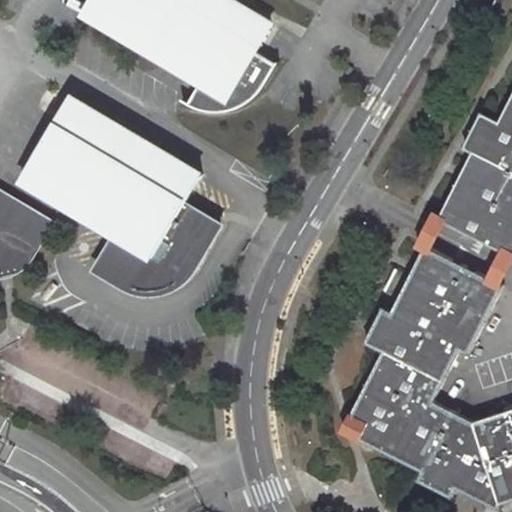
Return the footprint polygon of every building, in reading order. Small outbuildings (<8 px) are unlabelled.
[(208,0),(83,0),(78,9),(195,81),(183,101),(188,103),(201,106),(215,106),(228,104),(236,101),(248,95),(259,86),(264,80),(272,69),(274,64),(250,51),(267,23),(208,0)] [(22,178),(118,234),(99,270),(112,278),(115,272),(128,279),(125,285),(130,287),(142,289),(147,290),(159,289),(171,286),(183,279),(193,272),(201,263),(222,223),(186,203),(201,175),(70,97),(22,178)] [(511,110),(495,101),(475,136),(484,142),(446,213),(455,218),(509,247),(511,248),(511,110)] [(0,274),(2,274),(8,273),(15,270),(19,267),(23,262),(27,256),(30,258),(50,224),(0,195),(0,274)] [(433,226),(426,239),(433,242),(441,246),(447,233),(455,218),(446,213),(441,210),(433,226)] [(443,398),(471,346),(478,350),(511,284),(511,282),(509,281),(495,274),(441,246),(433,242),(388,315),(377,309),(363,338),(373,343),(389,347),(391,348),(355,413),(375,423),(365,441),(424,471),(418,480),(459,500),(463,491),(492,505),(507,501),(509,507),(511,505),(511,408),(481,417),(443,398)] [(511,274),(511,248),(509,247),(502,261),(495,274),(509,281),(511,274)] [(375,423),(355,413),(349,423),(345,431),(353,435),(365,441),(375,423)] [(492,505),(503,511),(511,511),(511,510),(509,507),(507,501),(492,505)]
